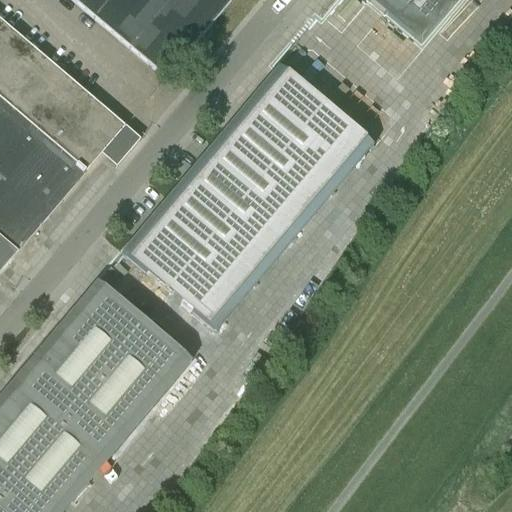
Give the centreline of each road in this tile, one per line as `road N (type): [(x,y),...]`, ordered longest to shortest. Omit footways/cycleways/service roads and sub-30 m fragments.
road 1 (unknown): [(91,511),(392,135)]
road 2 (unclassified): [(0,334),(285,0)]
